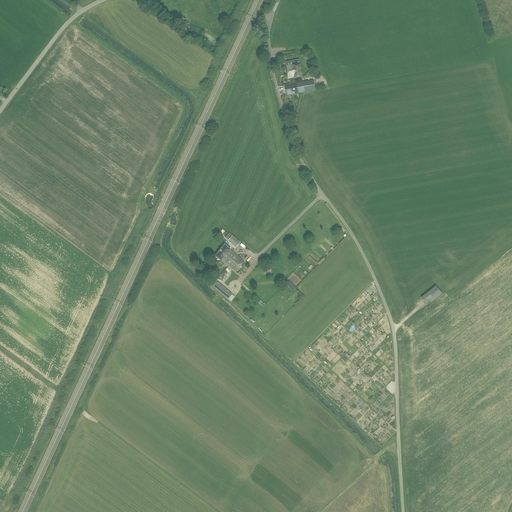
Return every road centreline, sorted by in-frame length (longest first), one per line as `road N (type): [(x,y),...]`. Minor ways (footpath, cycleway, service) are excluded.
road 1 (unclassified): [(403,511),(391,322),(370,267),(290,135),(268,50),(272,13)]
road 2 (unclassified): [(0,110),(75,14),(102,0)]
